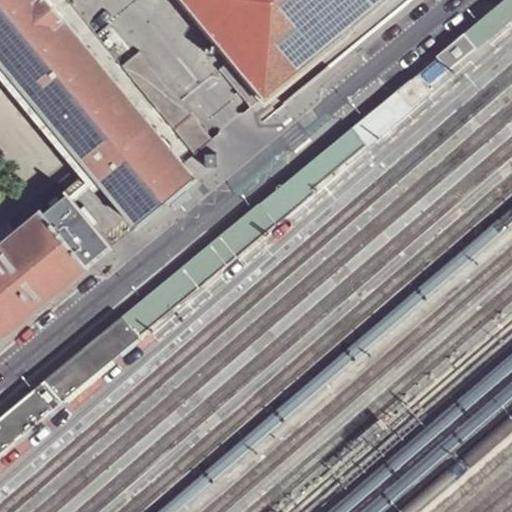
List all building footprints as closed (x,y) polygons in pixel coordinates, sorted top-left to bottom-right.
[(0,417),(0,456),(61,404),(60,403),(311,194),(309,191),(425,91),(424,89),(511,17),(511,0),(504,0),(217,238),(207,246),(120,317),(44,382),(0,417)] [(0,0),(0,62),(89,170),(88,170),(136,228),(139,226),(139,225),(195,179),(45,0),(0,0)] [(184,0),(234,60),(220,71),(251,109),(265,98),(383,0),(184,0)] [(140,51),(121,66),(194,155),(213,139),(140,51)] [(0,340),(89,268),(88,267),(41,211),(40,210),(0,242),(0,340)]
